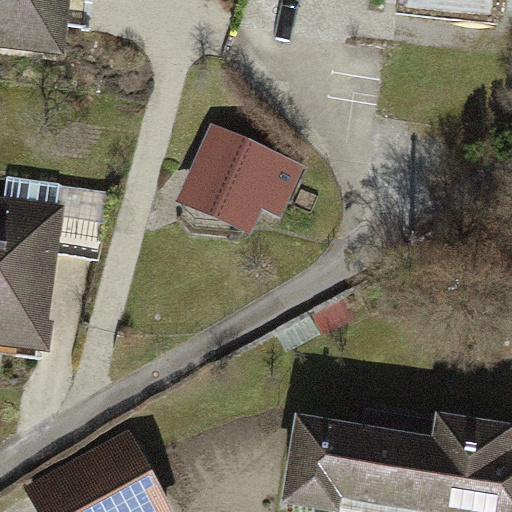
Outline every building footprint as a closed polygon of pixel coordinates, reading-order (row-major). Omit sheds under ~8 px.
[(63,0),(0,0),(0,57),(54,65),(63,0)] [(297,172),(220,133),(191,192),(267,231),(297,172)] [(56,205),(0,196),(0,359),(31,365),(56,205)] [(443,511),(511,511),(511,422),(441,411),(437,434),(298,411),(283,501),(342,511),(345,496),(443,511)] [(174,511),(132,433),(28,488),(40,511),(174,511)]
